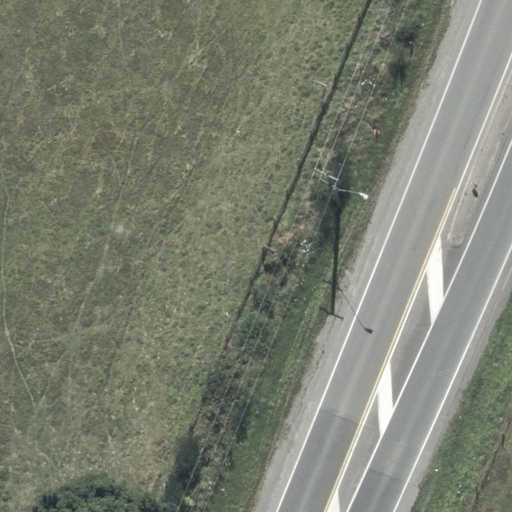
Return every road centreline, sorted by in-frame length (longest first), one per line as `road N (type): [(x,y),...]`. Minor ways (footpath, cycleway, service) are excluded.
road 1 (secondary): [(324,511),(499,0)]
road 2 (secondary): [(511,199),(336,511)]
